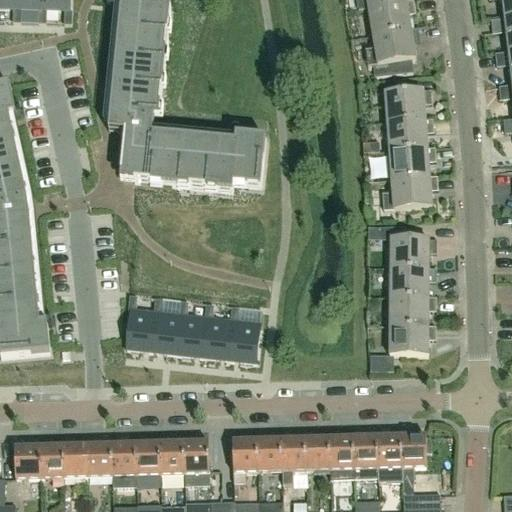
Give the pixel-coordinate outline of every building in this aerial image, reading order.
[(0,0),(0,12),(13,13),(13,27),(21,27),(21,14),(17,13),(17,0),(0,0)] [(17,0),(17,13),(21,14),(39,14),(38,28),(46,28),(47,15),(43,14),(43,0),(17,0)] [(43,0),(43,14),(47,15),(64,15),(64,29),(72,29),(72,15),(70,15),(70,0),(43,0)] [(115,7),(104,126),(110,126),(109,136),(125,137),(121,178),(135,179),(134,187),(178,191),(179,185),(190,186),(189,192),(206,194),(206,187),(217,189),(217,195),(233,196),(234,183),(246,184),(245,190),(261,192),(266,143),(236,140),(236,141),(153,133),(155,108),(161,109),(165,65),(159,64),(160,53),(166,54),(168,37),(162,37),(163,26),(169,26),(171,10),(157,8),(158,0),(114,0),(114,7),(115,7)] [(355,0),(357,12),(369,10),(369,12),(414,5),(407,6),(405,0),(355,0)] [(492,25),(511,22),(511,0),(488,0),(489,5),(503,3),(506,23),(492,25)] [(416,18),(414,5),(369,12),(374,40),(419,33),(412,34),(409,19),(416,18)] [(511,22),(492,25),(494,38),(507,36),(510,56),(496,58),(511,55),(511,22)] [(419,33),(374,40),(376,54),(366,56),(368,71),(379,70),(416,63),(414,47),(421,46),(419,33)] [(511,55),(496,58),(497,71),(511,70),(511,78),(511,89),(500,91),(511,89),(511,55)] [(0,353),(1,363),(50,358),(47,328),(46,328),(36,219),(32,196),(15,119),(16,119),(10,89),(0,91),(0,353)] [(511,89),(500,91),(502,105),(511,103),(511,89)] [(388,128),(426,125),(425,110),(432,109),(431,95),(386,99),(388,128)] [(434,138),(433,124),(426,125),(388,128),(390,157),(435,153),(428,153),(427,138),(434,138)] [(436,166),(435,153),(390,157),(392,186),(438,182),(430,182),(429,167),(436,166)] [(438,182),(392,186),(393,198),(383,198),(384,214),(394,214),(394,215),(433,212),(432,196),(439,196),(438,182)] [(149,207),(147,220),(163,223),(165,210),(149,207)] [(110,243),(134,240),(132,229),(109,231),(110,243)] [(390,274),(436,273),(429,273),(429,257),(436,258),(436,244),(390,244),(390,274)] [(436,273),(390,274),(390,303),(429,302),(429,287),(436,287),(436,273)] [(136,288),(163,290),(164,278),(137,276),(136,288)] [(131,315),(127,354),(153,357),(157,318),(154,317),(136,315),(138,302),(130,301),(128,315),(131,315)] [(437,316),(437,302),(429,302),(390,303),(391,331),(429,331),(429,316),(437,316)] [(102,313),(125,313),(125,303),(101,304),(102,313)] [(157,318),(153,357),(179,360),(183,320),(179,320),(162,318),(163,304),(155,303),(154,317),(157,318)] [(183,320),(179,360),(204,363),(209,323),(205,323),(187,321),(188,307),(181,306),(179,320),(183,320)] [(209,323),(204,363),(230,366),(234,326),(230,326),(212,324),(214,310),(206,309),(205,323),(209,323)] [(234,326),(230,366),(256,369),(260,329),(238,327),(239,313),(232,312),(230,326),(234,326)] [(429,331),(391,331),(391,359),(371,359),(371,376),(394,376),(394,361),(429,361),(429,345),(436,345),(436,331),(429,331)] [(440,511),(440,495),(414,495),(413,474),(427,473),(427,458),(430,458),(430,442),(426,443),(426,440),(402,441),(403,474),(403,486),(404,511),(440,511)] [(378,441),(354,442),(355,484),(379,484),(378,441)] [(402,441),(378,441),(379,484),(379,487),(403,486),(403,474),(402,441)] [(354,442),(329,443),(330,476),(330,485),(355,484),(354,442)] [(294,477),(307,477),(306,443),(281,444),(282,477),(283,489),(294,489),(294,477)] [(329,443),(306,443),(307,477),(330,476),(329,443)] [(281,444),(257,445),(258,478),(282,477),(281,444)] [(258,478),(257,445),(234,445),(235,478),(234,478),(234,488),(246,488),(246,478),(258,478)] [(185,491),(184,447),(160,448),(161,481),(185,480),(185,491)] [(209,447),(184,447),(185,491),(210,491),(209,447)] [(137,448),(112,449),(113,482),(137,481),(137,448)] [(161,481),(160,448),(137,448),(137,481),(161,481)] [(113,482),(112,449),(87,450),(88,482),(113,482)] [(64,450),(39,451),(40,484),(64,483),(64,450)] [(87,450),(64,450),(64,483),(88,482),(87,450)] [(40,484),(39,451),(15,452),(16,484),(40,484)]
